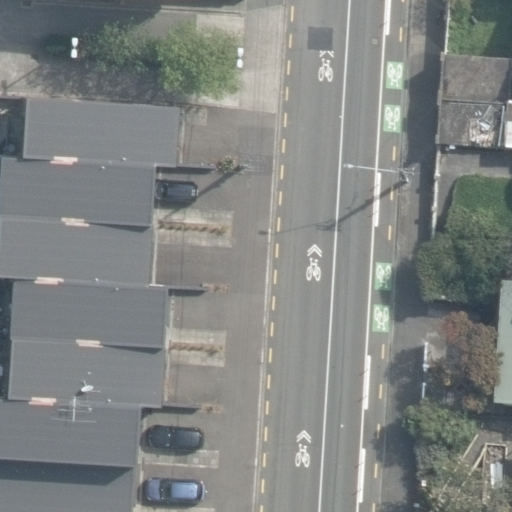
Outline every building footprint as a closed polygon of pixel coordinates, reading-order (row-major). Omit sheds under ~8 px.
[(440,147),(506,151),(511,66),(511,62),(446,59),(440,147)] [(170,165),(174,106),(20,97),(16,156),(150,164),(170,165)] [(0,215),(146,224),(150,164),(16,156),(0,154),(0,215)] [(143,283),(146,224),(0,215),(0,274),(9,275),(143,283)] [(430,302),(485,303),(486,263),(431,261),(430,302)] [(157,345),(161,284),(143,283),(9,275),(5,337),(157,345)] [(511,283),(500,283),(493,406),(511,406),(511,283)] [(157,404),(160,345),(157,345),(5,337),(2,395),(133,403),(157,404)] [(0,454),(129,462),(133,403),(2,395),(0,394),(0,454)] [(0,511),(126,511),(129,462),(0,454),(0,511)]
